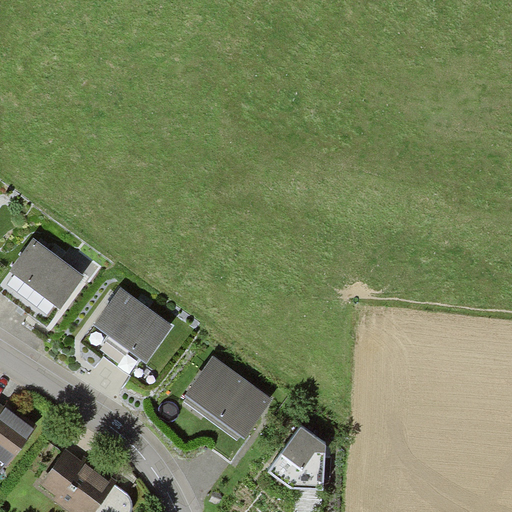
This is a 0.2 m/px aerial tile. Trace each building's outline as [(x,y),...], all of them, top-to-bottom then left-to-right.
[(61,311),(84,281),(33,242),(10,273),(61,311)] [(147,366),(173,329),(121,291),(116,298),(94,328),(147,366)] [(245,440),(272,402),(214,362),(187,400),(245,440)] [(0,468),(5,472),(35,433),(1,407),(0,406),(0,468)] [(320,511),(325,453),(325,445),(302,429),(269,474),(293,491),(291,511),(320,511)] [(131,511),(132,506),(128,497),(82,461),(68,451),(39,488),(69,511),(131,511)]
